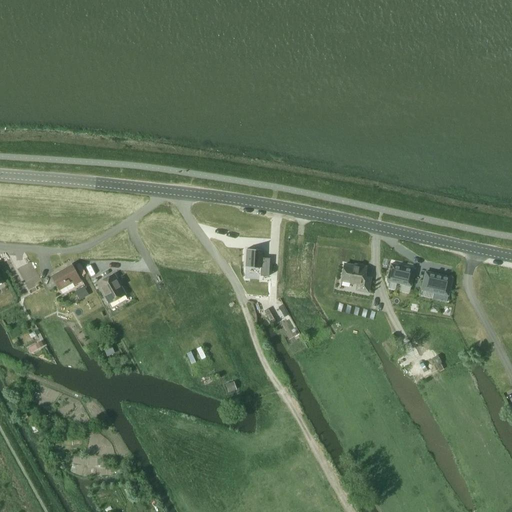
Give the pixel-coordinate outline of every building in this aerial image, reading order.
[(261,250),(247,250),(246,265),(260,266),(260,273),(267,273),(268,257),(261,257),(261,250)] [(366,267),(359,266),(344,263),(341,280),(358,283),(357,289),(368,291),(370,277),(365,276),(366,267)] [(390,263),(386,280),(410,286),(414,269),(390,263)] [(62,269),(53,274),(56,280),(54,281),(56,286),(59,290),(73,282),(74,285),(81,281),(71,264),(66,267),(67,269),(63,271),(62,269)] [(425,272),(421,289),(447,295),(451,278),(425,272)] [(125,293),(124,291),(114,273),(101,281),(97,282),(109,302),(125,293)] [(83,286),(76,290),(81,298),(88,294),(83,286)] [(115,354),(110,344),(103,348),(107,357),(115,354)] [(439,357),(433,361),(436,366),(440,363),(442,362),(439,357)] [(233,381),(225,385),(228,393),(237,390),(233,381)]
